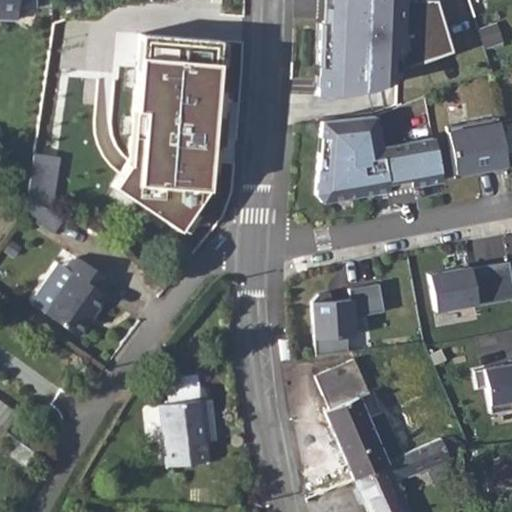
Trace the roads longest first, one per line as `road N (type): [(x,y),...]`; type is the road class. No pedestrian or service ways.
road 1 (residential): [(42,511),(120,379),(190,281),(229,236),(254,237)]
road 2 (tertiary): [(285,511),(255,354),(254,237)]
road 3 (residential): [(511,204),(254,237)]
road 4 (tertiary): [(254,237),(269,0)]
